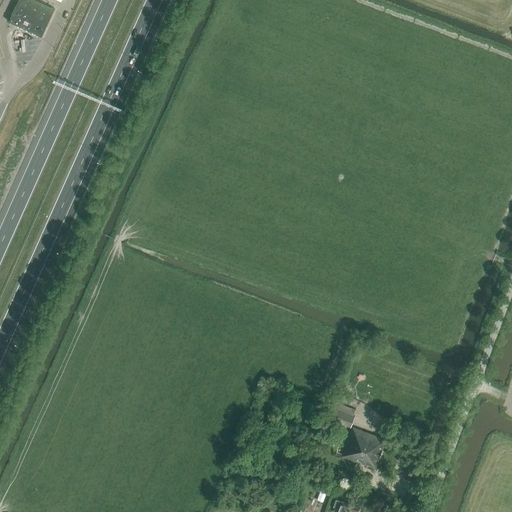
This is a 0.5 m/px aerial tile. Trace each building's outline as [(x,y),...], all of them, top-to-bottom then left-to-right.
[(43,37),(56,9),(36,0),(19,0),(10,22),(43,37)] [(68,0),(43,0),(64,9),(68,0)] [(356,409),(334,401),(332,407),(330,406),(326,418),(352,428),(356,416),(354,415),(356,409)] [(382,449),(386,439),(354,427),(343,455),(375,467),(379,456),(380,457),(383,449),(382,449)] [(358,511),(360,508),(337,499),(334,506),(340,508),(338,511),(358,511)]
